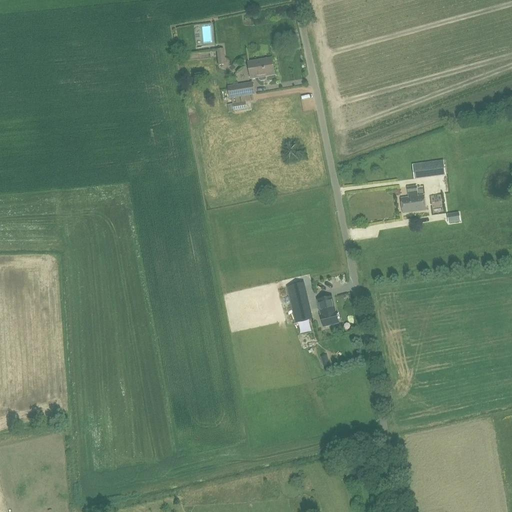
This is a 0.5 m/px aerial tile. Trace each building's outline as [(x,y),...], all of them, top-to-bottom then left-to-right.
[(216,50),(218,65),(224,65),(223,49),(216,50)] [(271,58),(247,62),(250,79),(274,75),(271,58)] [(227,87),(229,99),(254,95),(252,82),(227,87)] [(232,104),(233,112),(246,109),(245,102),(232,104)] [(414,180),(446,175),(443,160),(412,165),(414,180)] [(410,183),(408,174),(401,175),(402,184),(410,183)] [(401,198),(403,213),(426,211),(424,196),(418,196),(417,186),(407,187),(408,198),(401,198)] [(447,209),(448,216),(460,215),(459,207),(447,209)] [(304,284),(288,288),(296,323),(312,319),(304,284)] [(335,313),(331,298),(318,301),(321,316),(323,327),(338,324),(335,313)] [(313,349),(307,351),(309,359),(315,358),(313,349)]
